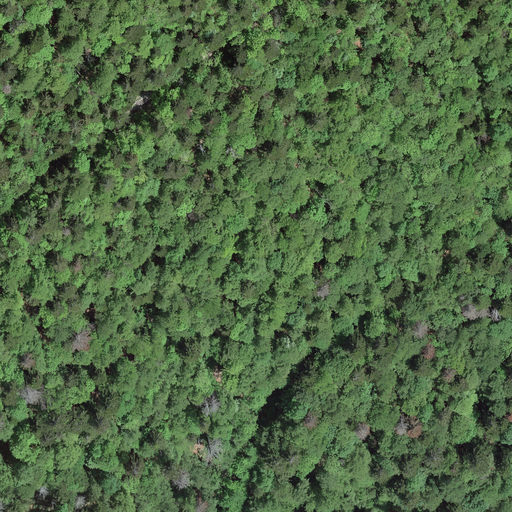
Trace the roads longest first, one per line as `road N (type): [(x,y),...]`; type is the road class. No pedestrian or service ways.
road 1 (track): [(217,511),(252,408),(329,328),(511,212)]
road 2 (track): [(279,0),(34,175),(0,210)]
